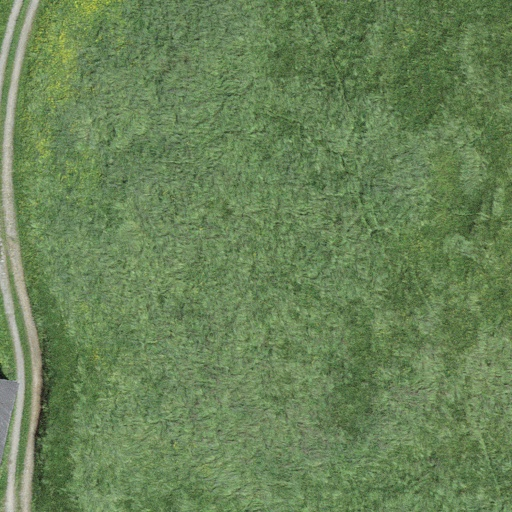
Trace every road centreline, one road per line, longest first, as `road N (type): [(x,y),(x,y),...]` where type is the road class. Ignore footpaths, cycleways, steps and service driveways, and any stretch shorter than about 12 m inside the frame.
road 1 (track): [(0,228),(27,346),(18,511)]
road 2 (track): [(24,0),(0,127)]
